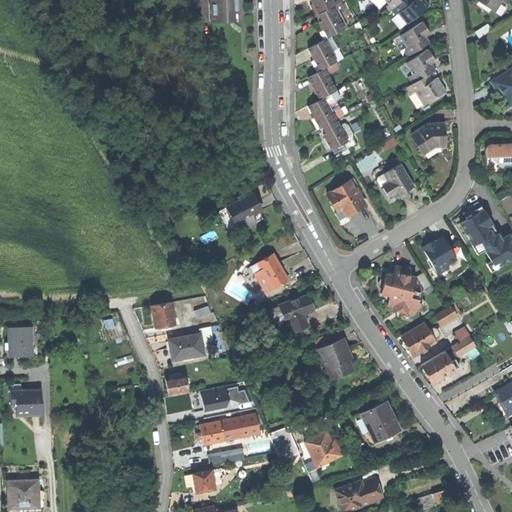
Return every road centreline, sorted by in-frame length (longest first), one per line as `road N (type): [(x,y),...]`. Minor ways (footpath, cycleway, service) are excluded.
road 1 (residential): [(336,273),(452,445),(484,511)]
road 2 (residential): [(466,125),(466,177),(453,199),(336,273)]
road 3 (residential): [(162,511),(168,463),(156,384),(124,304)]
road 4 (residential): [(271,0),(271,129),(279,170)]
road 5 (residential): [(452,0),(466,125)]
